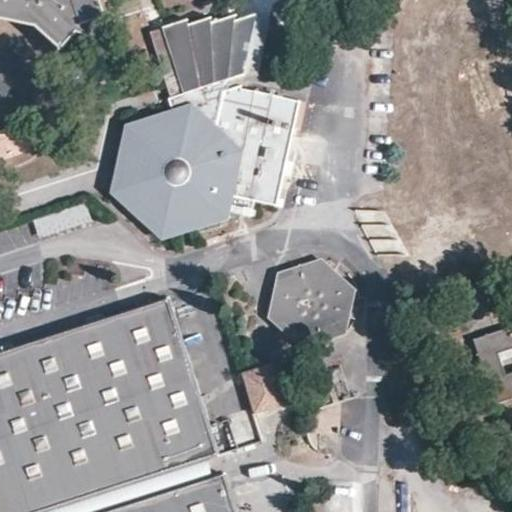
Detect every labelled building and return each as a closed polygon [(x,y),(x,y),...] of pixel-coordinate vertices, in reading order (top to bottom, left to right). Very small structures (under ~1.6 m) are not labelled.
[(0,0),(0,16),(40,27),(63,48),(81,27),(106,17),(100,0),(0,0)] [(153,32),(175,109),(129,125),(114,192),(166,241),(232,218),(236,198),(280,206),(302,102),(241,86),(231,90),(229,79),(245,75),(261,76),(272,19),(262,16),(254,15),(237,21),(235,17),(214,23),(213,18),(188,20),(153,32)] [(0,130),(0,160),(38,148),(30,122),(0,130)] [(36,219),(42,238),(94,221),(88,202),(36,219)] [(323,258),(279,272),(271,319),(303,348),(347,334),(359,289),(323,258)] [(236,511),(224,476),(215,479),(207,457),(218,453),(169,301),(0,354),(0,511),(236,511)] [(511,327),(475,340),(497,403),(511,398),(511,327)] [(275,363),(243,373),(256,415),(288,405),(275,363)] [(327,456),(330,453),(330,426),(340,426),(340,401),(329,401),(323,402),(317,406),(312,410),(308,415),(306,423),(306,433),(307,440),(310,445),(315,451),(322,454),(327,456)] [(229,414),(237,442),(255,437),(248,409),(229,414)]
